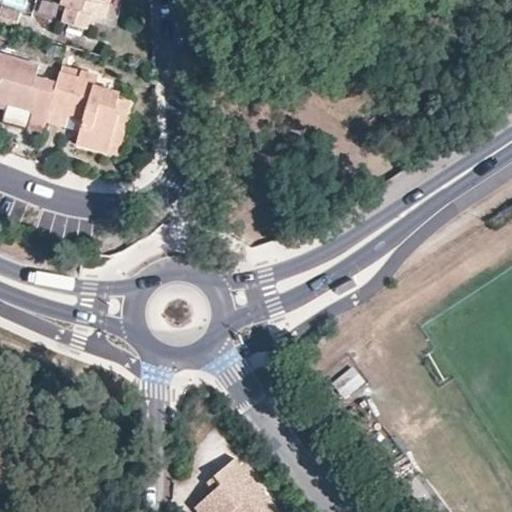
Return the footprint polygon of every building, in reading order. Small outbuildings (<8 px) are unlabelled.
[(62,0),(61,5),(67,7),(62,23),(86,29),(91,15),(104,18),(109,0),(62,0)] [(24,12),(4,7),(0,20),(0,21),(19,27),(24,12)] [(0,55),(0,102),(31,111),(28,123),(44,128),(46,121),(56,83),(36,78),(39,66),(0,55)] [(66,127),(69,117),(83,121),(80,131),(76,144),(108,153),(118,121),(118,118),(119,99),(120,93),(95,87),(98,76),(81,71),(79,78),(59,73),(56,83),(46,121),(66,127)] [(118,118),(126,119),(130,102),(119,99),(118,118)] [(69,117),(66,127),(80,131),(83,121),(69,117)] [(108,153),(117,155),(118,121),(108,153)] [(354,371),(334,386),(346,400),(365,385),(354,371)] [(277,511),(235,461),(215,478),(222,486),(215,492),(195,509),(197,511),(277,511)] [(222,486),(215,478),(208,483),(215,492),(222,486)]
